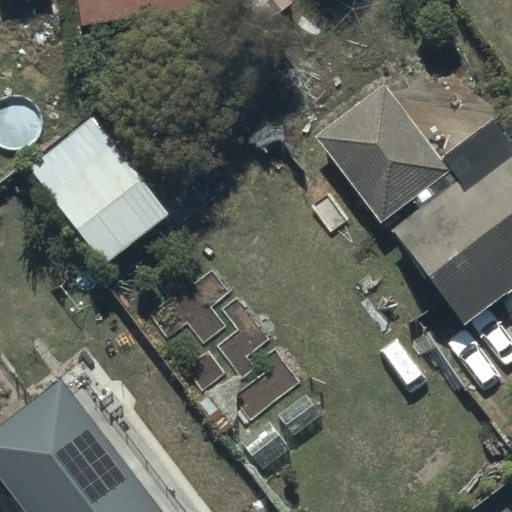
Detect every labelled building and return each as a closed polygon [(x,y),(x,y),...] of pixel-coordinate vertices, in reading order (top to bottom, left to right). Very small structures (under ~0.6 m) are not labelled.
[(0,0),(0,8),(51,2),(50,0),(0,0)] [(74,0),(81,42),(205,23),(201,0),(74,0)] [(247,53),(293,16),(280,0),(254,0),(224,24),(247,53)] [(317,52),(246,96),(270,134),(295,118),(301,128),(347,100),(317,52)] [(325,182),(337,173),(462,331),(511,293),(511,148),(492,123),(439,163),(381,89),(313,143),(319,151),(307,160),(325,182)] [(171,221),(92,124),(29,175),(108,272),(171,221)] [(511,409),(511,398),(467,344),(442,365),(492,426),(511,409)] [(160,511),(61,387),(0,434),(0,483),(22,511),(160,511)]
